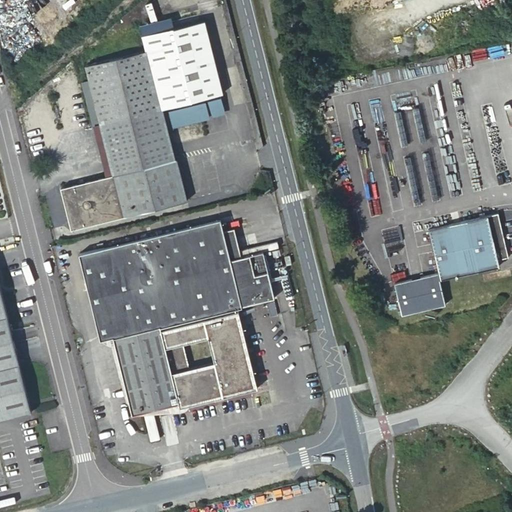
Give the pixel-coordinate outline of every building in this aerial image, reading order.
[(99,123),(161,108),(221,92),(203,18),(142,34),(145,47),(85,62),(88,78),(99,123)] [(81,80),(102,175),(111,173),(99,123),(88,78),(81,80)] [(111,173),(102,175),(58,185),(68,227),(183,197),(161,108),(99,123),(111,173)] [(492,259),(502,257),(506,256),(497,213),(462,220),(426,228),(437,277),(393,286),(399,312),(442,303),(437,278),(474,270),(494,266),(492,259)] [(225,228),(222,215),(81,251),(100,335),(113,332),(131,411),(179,399),(180,404),(258,385),(238,303),(277,294),(266,248),(252,251),(244,253),(243,248),(237,225),(225,228)] [(286,265),(293,264),(290,255),(284,256),(286,265)] [(502,257),(492,259),(494,266),(495,270),(508,267),(508,263),(504,264),(502,257)] [(0,417),(31,410),(0,285),(0,417)] [(278,315),(275,301),(267,302),(270,316),(278,315)]
